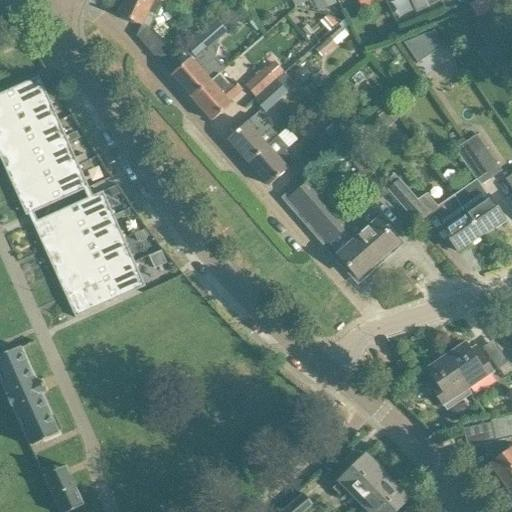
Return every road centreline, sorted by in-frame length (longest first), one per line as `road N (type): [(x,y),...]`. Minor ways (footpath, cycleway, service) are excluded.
road 1 (tertiary): [(332,376),(205,251),(45,7)]
road 2 (residential): [(383,327),(88,0)]
road 3 (residential): [(0,235),(87,431),(113,511)]
road 4 (residential): [(369,401),(349,428),(250,511)]
road 5 (tertiary): [(474,511),(369,401)]
road 6 (residential): [(383,327),(511,285)]
